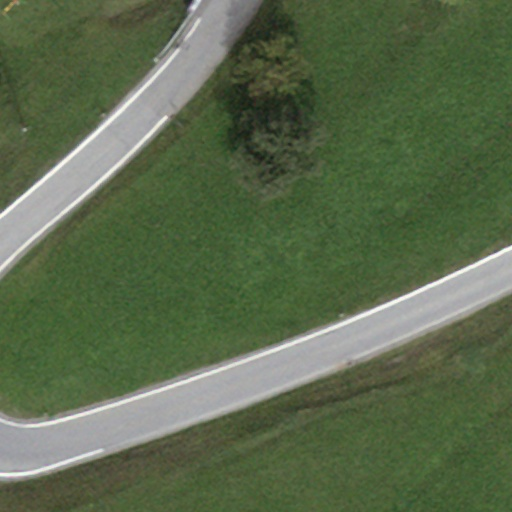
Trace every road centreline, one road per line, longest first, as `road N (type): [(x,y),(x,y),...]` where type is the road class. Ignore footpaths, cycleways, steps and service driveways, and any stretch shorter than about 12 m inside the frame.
road 1 (unclassified): [(511,268),(252,380),(83,437),(0,449)]
road 2 (unclassified): [(0,244),(120,137),(231,0)]
